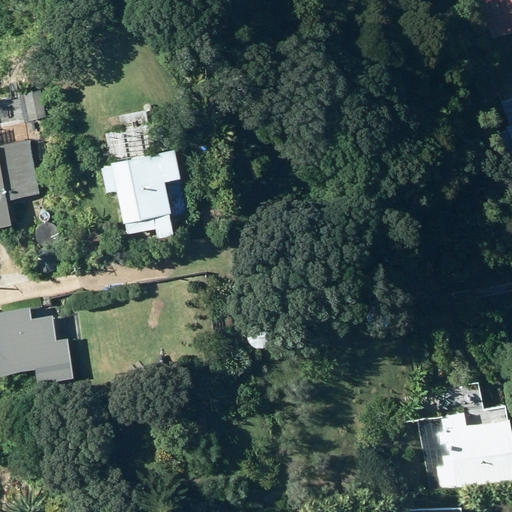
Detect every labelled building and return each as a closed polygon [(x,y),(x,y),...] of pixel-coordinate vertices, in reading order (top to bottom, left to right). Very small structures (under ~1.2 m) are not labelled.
[(511,0),(485,0),(496,40),(511,35),(511,0)] [(0,231),(17,228),(11,202),(44,196),(33,143),(0,149),(0,231)] [(180,152),(103,167),(107,193),(120,190),(130,236),(160,230),(162,240),(178,238),(174,216),(176,216),(170,184),(185,180),(180,152)] [(0,398),(3,398),(1,385),(35,380),(37,392),(79,386),(73,342),(65,343),(60,306),(0,315),(0,398)] [(458,486),(458,491),(511,483),(511,425),(471,431),(469,415),(444,418),(446,432),(440,432),(441,444),(451,443),(453,457),(437,459),(441,488),(458,486)]
